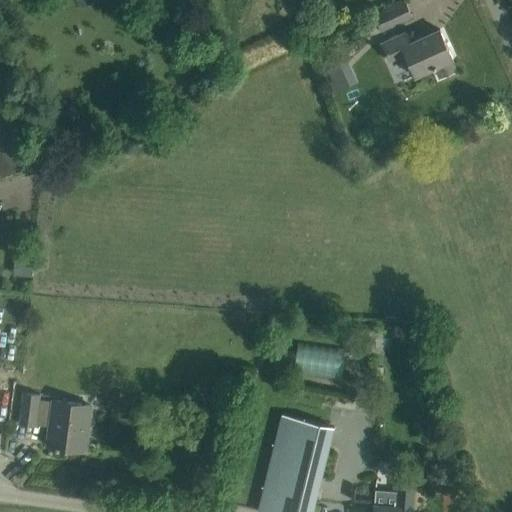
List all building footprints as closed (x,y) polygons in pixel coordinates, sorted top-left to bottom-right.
[(406,1),(375,14),(382,29),(413,15),(406,1)] [(283,4),(279,13),(292,19),(296,9),(283,4)] [(435,66),(439,76),(456,69),(452,59),(453,58),(440,28),(410,41),(406,31),(382,42),(389,58),(403,52),(413,76),(435,66)] [(0,166),(3,173),(40,156),(0,70),(0,166)] [(294,372),(342,379),(347,348),(298,341),(294,372)] [(221,386),(214,393),(223,403),(231,396),(221,386)] [(20,422),(36,424),(40,394),(24,392),(20,422)] [(53,399),(50,425),(47,445),(56,446),(56,447),(71,449),(71,448),(85,449),(87,430),(91,404),(53,399)] [(282,413),(263,491),(258,510),(266,511),(312,511),(333,425),(282,413)] [(416,459),(415,484),(425,485),(427,460),(416,459)] [(374,504),(373,511),(412,511),(415,484),(398,483),(396,506),(374,504)]
